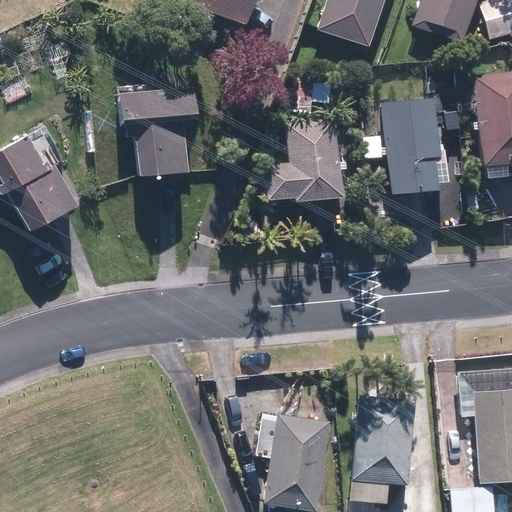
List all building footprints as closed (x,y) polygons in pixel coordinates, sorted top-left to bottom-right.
[(171,0),(239,26),(249,0),(171,0)] [(363,47),(378,0),(325,0),(315,31),(363,47)] [(470,0),(419,0),(410,26),(456,42),(470,0)] [(511,0),(493,0),(475,5),(484,40),(511,32),(511,0)] [(511,72),(470,77),(479,166),(511,162),(511,72)] [(311,118),(312,81),(281,80),(280,117),(311,118)] [(185,89),(119,95),(122,126),(133,125),(137,176),(183,172),(179,122),(188,121),(185,89)] [(427,99),(379,104),(387,194),(431,190),(428,158),(433,158),(427,99)] [(259,167),(263,201),(290,198),(291,200),(336,196),(329,119),(282,124),(286,164),(259,167)] [(25,140),(0,152),(0,181),(25,228),(70,205),(52,168),(42,173),(25,140)] [(511,477),(511,387),(468,391),(475,481),(511,477)] [(401,483),(409,399),(356,394),(348,478),(401,483)] [(310,510),(323,420),(274,413),(260,502),(310,510)] [(488,511),(487,487),(448,490),(449,511),(488,511)]
